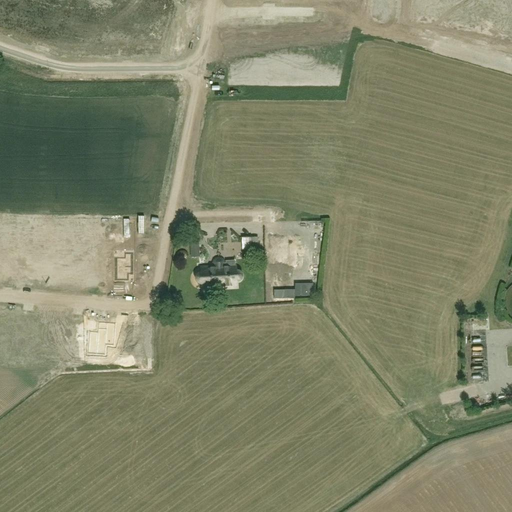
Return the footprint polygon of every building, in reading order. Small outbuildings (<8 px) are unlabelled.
[(272,238),(272,268),(292,267),(291,238),(272,238)] [(0,276),(1,276),(1,254),(9,254),(9,241),(0,241),(0,276)] [(200,254),(199,241),(191,242),(192,254),(200,254)] [(115,258),(115,281),(128,281),(128,274),(132,274),(132,253),(124,253),(115,253),(115,258)] [(71,259),(71,283),(87,283),(87,265),(95,266),(95,254),(86,254),(86,259),(71,259)] [(25,263),(25,279),(53,279),(53,263),(25,263)] [(236,266),(219,267),(201,268),(201,273),(200,273),(199,274),(198,274),(197,275),(196,276),(196,277),(196,278),(195,279),(196,280),(196,281),(197,282),(197,283),(198,284),(199,284),(200,285),(201,285),(202,285),(203,290),(237,288),(236,266)] [(0,332),(22,335),(23,328),(31,328),(32,320),(12,318),(12,316),(5,315),(5,314),(0,313),(0,332)] [(48,318),(46,335),(72,337),(74,320),(48,318)] [(90,332),(88,354),(105,355),(106,345),(114,346),(116,324),(99,322),(98,333),(90,332)]
